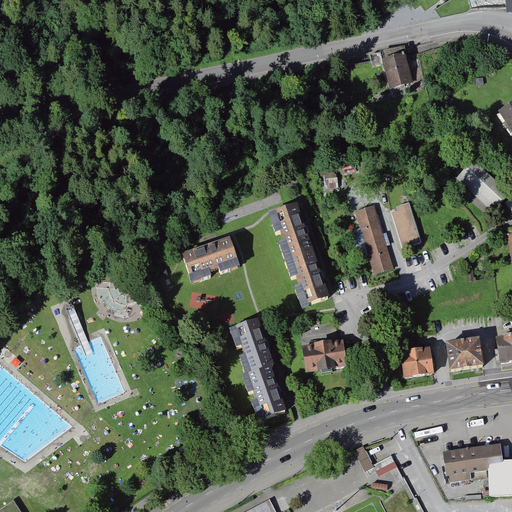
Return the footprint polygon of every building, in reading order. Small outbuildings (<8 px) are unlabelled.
[(410,56),(384,61),(389,89),(416,85),(410,56)] [(511,103),(497,114),(511,133),(511,103)] [(472,163),(456,182),(495,215),(511,197),(472,163)] [(337,172),(323,174),(325,191),(339,189),(337,172)] [(396,207),(398,211),(392,213),(403,249),(422,243),(410,202),(396,207)] [(295,208),(273,216),(306,309),(328,301),(319,274),(303,232),(295,208)] [(378,209),(359,215),(377,277),(397,271),(378,209)] [(231,244),(183,261),(191,283),(238,266),(231,244)] [(257,321),(236,329),(253,374),(249,376),(266,421),(286,413),(276,386),(270,370),(275,368),(265,343),(257,321)] [(511,337),(497,340),(502,366),(511,364),(511,337)] [(479,338),(446,344),(452,373),(484,368),(479,338)] [(343,341),(302,347),(306,374),(348,367),(343,341)] [(430,349),(402,352),(405,379),(433,376),(430,349)] [(503,445),(444,453),(449,483),(490,477),(492,496),(511,495),(511,461),(505,462),(503,445)] [(363,448),(354,453),(355,454),(365,474),(374,469),(373,467),(363,448)] [(274,511),(270,502),(250,511),(289,511),(288,511),(285,511),(274,511)]
